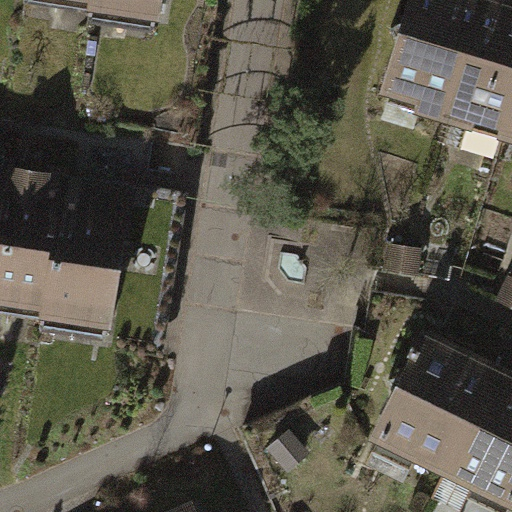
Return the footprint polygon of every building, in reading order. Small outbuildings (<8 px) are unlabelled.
[(30,0),(30,4),(97,16),(99,0),(30,0)] [(96,22),(163,34),(168,0),(99,0),(97,16),(96,22)] [(418,0),(386,108),(448,126),(485,0),(418,0)] [(511,0),(485,0),(448,126),(510,144),(511,135),(511,0)] [(0,216),(10,160),(11,156),(0,154),(0,216)] [(0,316),(50,325),(76,176),(77,172),(10,160),(0,216),(0,316)] [(49,331),(116,343),(143,188),(76,176),(50,325),(49,331)] [(415,249),(397,246),(393,270),(429,276),(433,252),(415,249)] [(511,362),(436,323),(378,434),(389,440),(381,455),(442,486),(450,471),(458,476),(511,372),(511,362)] [(25,361),(0,355),(0,397),(16,401),(25,361)] [(511,372),(458,476),(511,503),(511,372)] [(295,434),(279,451),(298,469),(314,452),(295,434)]
